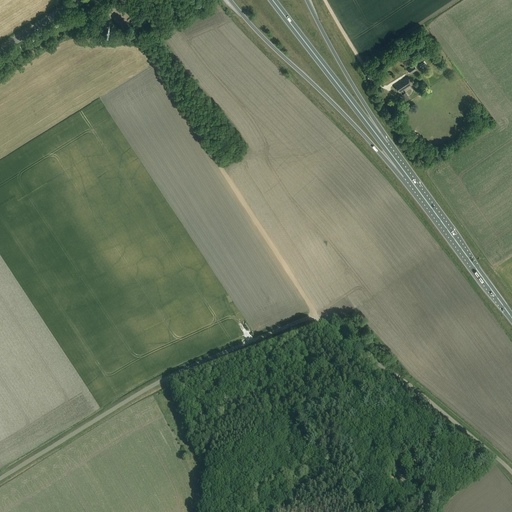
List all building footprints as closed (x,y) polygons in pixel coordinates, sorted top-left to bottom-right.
[(414,66),(407,70),(410,74),(416,71),(414,66)] [(412,85),(407,78),(395,86),(399,93),(400,93),(402,95),(401,95),(405,101),(409,98),(405,93),(404,93),(403,91),(412,85)] [(388,108),(391,112),(397,109),(393,103),(390,105),(391,106),(388,108)] [(417,133),(414,137),(418,142),(422,139),(417,133)] [(358,489),(351,491),(353,499),(360,496),(358,489)]
